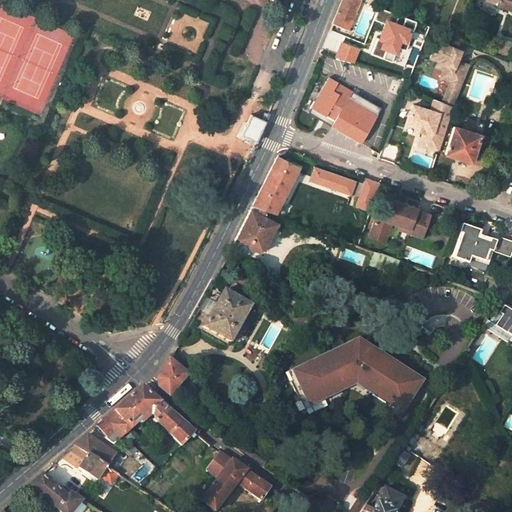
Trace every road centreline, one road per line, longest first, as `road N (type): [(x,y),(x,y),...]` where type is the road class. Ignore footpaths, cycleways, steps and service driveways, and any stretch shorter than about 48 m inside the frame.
road 1 (primary): [(274,132),(202,277),(135,373)]
road 2 (residential): [(492,211),(274,132)]
road 3 (residential): [(319,511),(211,438),(135,373)]
road 4 (primary): [(135,373),(0,491)]
road 5 (unclassified): [(0,281),(135,373)]
road 6 (primary): [(325,0),(274,132)]
